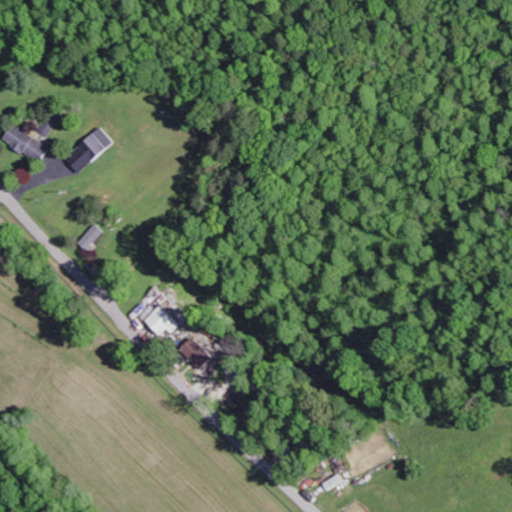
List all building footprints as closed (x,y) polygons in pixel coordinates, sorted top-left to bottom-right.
[(53,147),(16,124),(6,140),(43,164),(53,147)] [(117,142),(103,127),(70,158),(84,173),(117,142)] [(106,232),(98,224),(81,242),(89,250),(106,232)] [(172,329),(176,333),(186,324),(167,304),(150,320),(165,336),(172,329)] [(218,358),(199,336),(185,349),(204,371),(218,358)]
